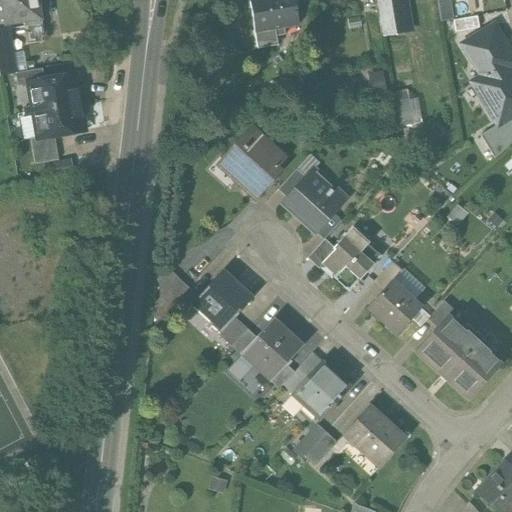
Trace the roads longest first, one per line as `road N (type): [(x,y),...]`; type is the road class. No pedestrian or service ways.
road 1 (tertiary): [(148,52),(98,511)]
road 2 (residential): [(272,248),(293,286),(463,448)]
